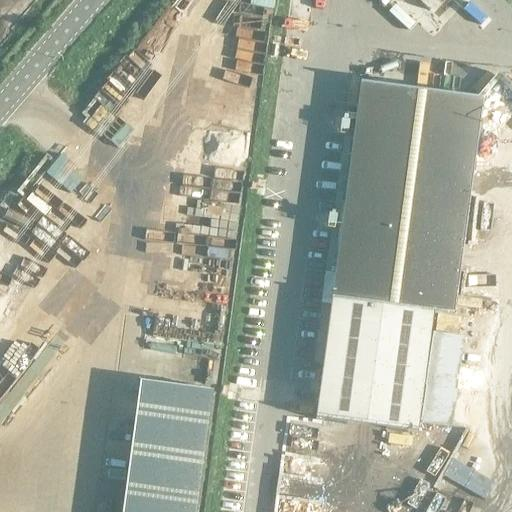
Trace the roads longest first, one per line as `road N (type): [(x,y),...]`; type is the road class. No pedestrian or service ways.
road 1 (unknown): [(25,77),(76,138),(99,190),(106,356),(79,414),(0,497)]
road 2 (unclassified): [(0,106),(92,0)]
